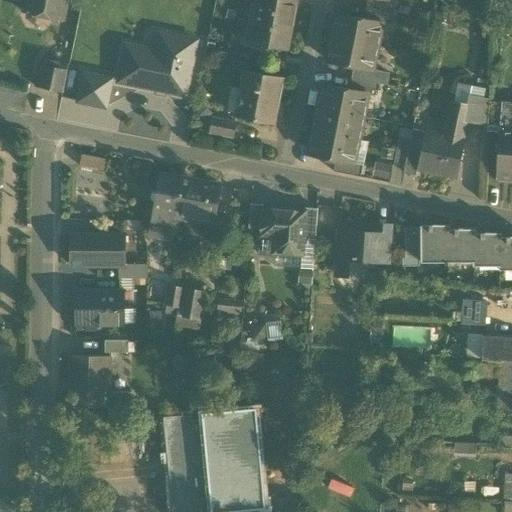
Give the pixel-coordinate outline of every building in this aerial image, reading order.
[(25,0),(23,13),(64,22),(69,0),(25,0)] [(261,0),(258,22),(257,24),(290,31),(295,0),(261,0)] [(367,0),(366,8),(393,13),(396,2),(387,0),(367,0)] [(391,25),(393,13),(366,8),(364,20),(381,23),(391,25)] [(337,14),(332,38),(377,47),(381,23),(364,20),(337,14)] [(286,49),(290,31),(257,24),(258,22),(249,20),(245,41),(286,49)] [(166,48),(169,36),(160,34),(157,52),(159,53),(166,48)] [(166,48),(159,53),(157,52),(126,46),(119,81),(185,95),(196,42),(169,36),(166,48)] [(372,70),(377,47),(332,38),(328,62),(354,67),(372,70)] [(39,88),(62,93),(67,71),(44,66),(39,88)] [(354,67),(352,79),(379,84),(387,86),(390,73),(372,70),(354,67)] [(235,116),(273,124),(277,104),(275,104),(279,79),(282,80),(282,79),(244,71),(241,90),(243,90),(238,115),(235,115),(235,116)] [(111,80),(84,74),(78,102),(106,107),(111,80)] [(377,96),(379,84),(352,79),(350,90),(367,94),(377,96)] [(470,96),(482,98),(483,88),(458,83),(455,102),(468,105),(470,96)] [(323,85),(318,109),(362,117),(367,94),(350,90),(323,85)] [(465,122),(487,126),(489,102),(489,100),(482,98),(470,96),(468,105),(469,105),(465,122)] [(453,102),(445,137),(461,140),(465,122),(469,105),(468,105),(455,102),(453,101),(453,102)] [(499,133),(501,103),(489,102),(487,126),(487,132),(499,133)] [(501,103),(499,133),(511,132),(511,102),(501,102),(501,103)] [(86,126),(117,127),(118,121),(97,120),(97,107),(86,107),(86,126)] [(318,109),(314,131),(358,140),(362,117),(318,109)] [(210,133),(234,137),(236,124),(234,123),(213,119),(210,133)] [(413,130),(411,139),(405,167),(404,173),(416,176),(417,168),(421,169),(428,133),(413,130)] [(353,164),(358,140),(314,131),(309,155),(336,160),(353,164)] [(511,132),(499,133),(496,177),(511,178),(511,132)] [(454,176),(461,140),(445,137),(428,133),(421,169),(454,176)] [(393,164),(405,167),(411,139),(399,137),(397,148),(393,164)] [(353,164),(363,166),(364,166),(369,142),(358,140),(353,164)] [(391,160),(392,147),(378,147),(378,159),(391,160)] [(80,166),(103,171),(105,160),(82,155),(80,166)] [(333,172),(361,177),(363,166),(353,164),(336,160),(333,172)] [(391,165),(375,162),(372,177),(388,180),(391,165)] [(160,174),(154,209),(176,214),(198,218),(197,222),(214,225),(221,185),(182,178),(182,180),(161,176),(162,174),(160,174)] [(248,228),(261,229),(262,209),(263,205),(250,204),(248,228)] [(315,245),(317,209),(305,208),(304,212),(302,244),(315,245)] [(174,228),(176,214),(154,209),(150,229),(162,231),(163,226),(174,228)] [(275,252),(301,254),(302,244),(304,212),(262,209),(261,229),(260,236),(275,237),(275,252)] [(371,261),(390,262),(393,226),(372,225),(372,234),(373,234),(371,261)] [(421,225),(421,234),(421,252),(421,258),(448,258),(448,229),(448,225),(421,225)] [(162,231),(150,229),(149,234),(172,238),(174,228),(163,226),(162,231)] [(419,252),(421,252),(421,234),(419,234),(419,229),(405,229),(405,258),(402,258),(403,266),(419,266),(419,252)] [(474,229),(448,229),(448,258),(448,262),(474,262),(474,233),(474,229)] [(336,275),(362,277),(363,260),(371,261),(373,234),(372,234),(348,232),(347,247),(338,246),(336,275)] [(339,232),(338,246),(347,247),(348,232),(339,232)] [(500,233),(474,233),(474,262),(474,266),(500,266),(500,237),(500,233)] [(120,266),(124,266),(124,265),(124,236),(72,236),(72,266),(120,266)] [(274,255),(275,252),(275,237),(260,236),(259,254),(274,255)] [(511,237),(500,237),(500,266),(500,270),(511,269),(511,237)] [(315,245),(302,244),(301,254),(301,268),(313,269),(315,245)] [(301,254),(275,252),(274,255),(274,266),(301,268),(301,254)] [(120,279),(135,279),(134,265),(124,265),(124,266),(120,266),(120,279)] [(135,279),(148,279),(148,265),(134,265),(135,279)] [(312,284),(313,269),(301,268),(300,283),(312,284)] [(135,279),(120,279),(120,291),(125,291),(135,290),(135,279)] [(166,305),(179,307),(180,308),(183,287),(169,285),(166,305)] [(206,291),(183,287),(180,308),(179,307),(177,315),(176,324),(199,328),(206,291)] [(80,326),(120,326),(120,306),(125,306),(125,291),(120,291),(80,290),(80,326)] [(462,324),(486,326),(487,302),(463,300),(462,324)] [(164,313),(177,315),(179,307),(166,305),(164,313)] [(125,309),(125,306),(120,306),(120,326),(125,326),(125,323),(136,323),(136,309),(125,309)] [(242,307),(217,306),(217,315),(242,317),(242,307)] [(264,321),(249,324),(252,342),(267,339),(264,321)] [(281,321),(266,322),(267,339),(268,341),(283,340),(281,321)] [(482,359),(483,336),(483,334),(467,333),(466,358),(482,359)] [(500,360),(511,360),(511,337),(483,336),(482,359),(500,360)] [(105,353),(128,353),(128,341),(105,341),(105,353)] [(106,407),(106,395),(107,383),(104,383),(104,374),(111,374),(111,373),(109,372),(109,358),(111,358),(111,356),(71,356),(71,407),(106,407)] [(497,412),(511,412),(511,360),(500,360),(497,412)] [(497,364),(464,361),(463,375),(496,377),(497,364)] [(111,395),(106,395),(106,407),(108,407),(108,413),(131,414),(131,392),(111,392),(111,395)] [(163,417),(171,511),(197,511),(197,505),(210,504),(211,511),(223,511),(265,508),(256,408),(202,413),(203,422),(189,423),(188,414),(163,417)] [(511,437),(497,437),(497,447),(511,447),(511,437)] [(476,445),(454,444),(453,453),(475,454),(476,445)] [(328,477),(320,511),(348,511),(355,484),(328,477)] [(499,488),(483,487),(483,499),(498,500),(499,488)]
